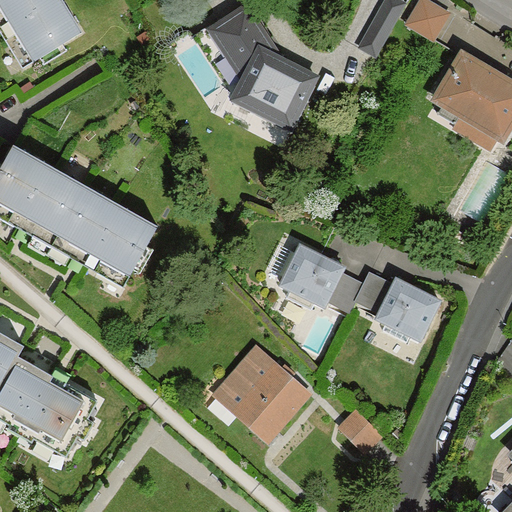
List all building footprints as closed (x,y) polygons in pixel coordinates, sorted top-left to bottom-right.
[(62,0),(0,0),(0,29),(25,70),(83,34),(62,0)] [(285,20),(271,0),(253,0),(253,1),(271,29),(285,20)] [(394,0),(360,0),(352,15),(388,34),(404,5),(394,0)] [(450,17),(423,2),(408,29),(436,44),(450,17)] [(297,115),(317,76),(279,58),(246,5),(193,36),(189,30),(167,45),(185,71),(187,70),(205,58),(226,90),(241,79),(234,97),(260,109),(265,99),(297,115)] [(511,80),(463,50),(433,99),(503,141),(511,126),(511,80)] [(159,225),(15,145),(0,171),(0,217),(125,287),(159,225)] [(377,321),(422,341),(441,299),(397,279),(394,285),(368,275),(364,284),(346,276),(350,267),(302,245),(282,289),(326,312),(330,305),(350,314),(355,303),(380,315),(377,321)] [(21,355),(0,342),(0,391),(0,392),(0,404),(66,442),(87,405),(16,364),(21,355)] [(256,350),(215,398),(269,443),(309,395),(256,350)] [(382,438),(357,412),(340,429),(365,455),(382,438)]
